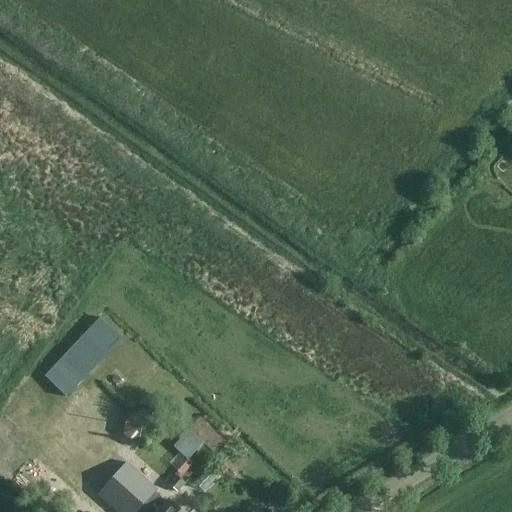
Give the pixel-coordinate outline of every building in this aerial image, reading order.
[(66,399),(122,340),(100,319),(45,378),(66,399)] [(155,443),(160,423),(145,410),(127,416),(122,436),(137,448),(155,443)] [(180,511),(168,501),(166,504),(154,493),(156,491),(71,415),(43,446),(117,511),(180,511)] [(191,458),(203,445),(175,420),(160,437),(188,461),(191,458)] [(168,486),(177,494),(185,485),(176,476),(168,486)]
